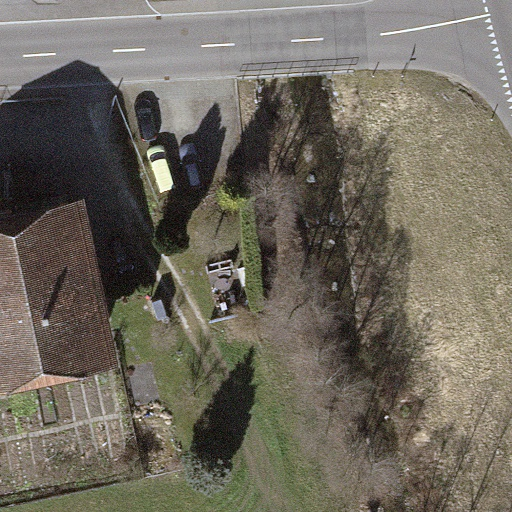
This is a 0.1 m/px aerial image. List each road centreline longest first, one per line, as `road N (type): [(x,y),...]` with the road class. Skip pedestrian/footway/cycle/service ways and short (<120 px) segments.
road 1 (secondary): [(0,54),(330,37),(511,13)]
road 2 (track): [(69,51),(147,259),(276,511)]
